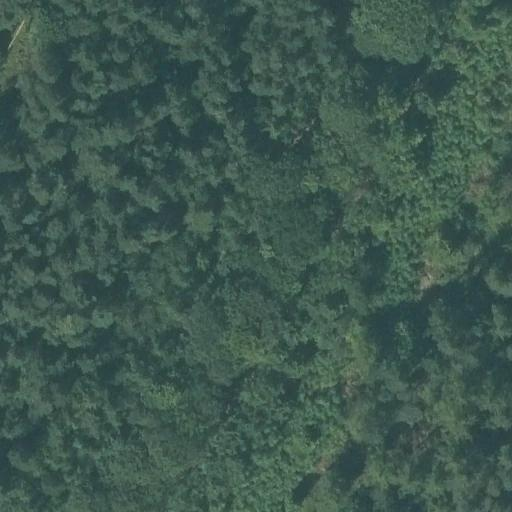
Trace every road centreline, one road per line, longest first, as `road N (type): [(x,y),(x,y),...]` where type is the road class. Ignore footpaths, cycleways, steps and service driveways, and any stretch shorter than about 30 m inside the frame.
road 1 (unknown): [(36,511),(148,363),(353,0)]
road 2 (tertiary): [(129,511),(321,206),(427,0)]
